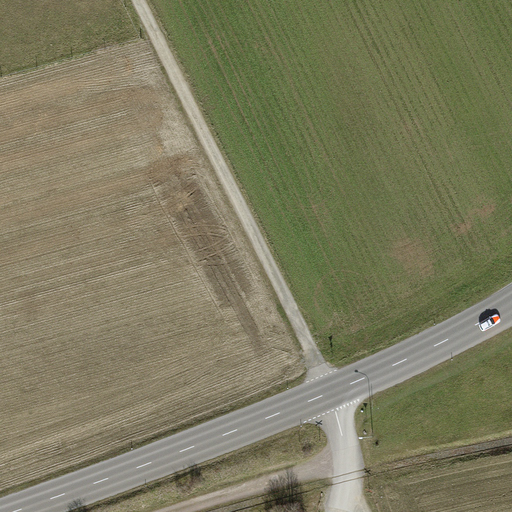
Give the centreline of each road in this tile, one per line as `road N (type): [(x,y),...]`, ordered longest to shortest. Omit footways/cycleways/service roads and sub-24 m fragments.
road 1 (secondary): [(11,511),(331,392),(511,303)]
road 2 (track): [(331,392),(138,0)]
road 3 (track): [(348,459),(173,511)]
